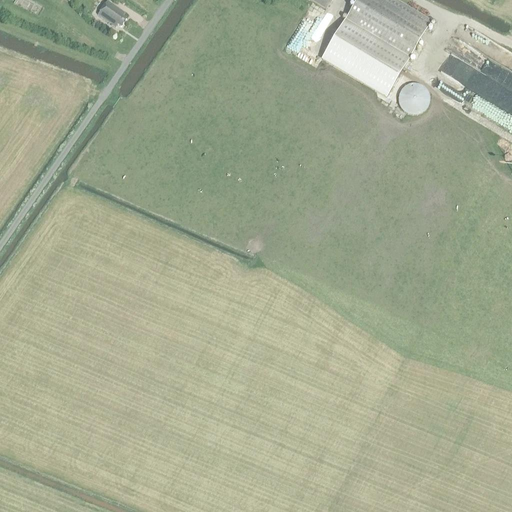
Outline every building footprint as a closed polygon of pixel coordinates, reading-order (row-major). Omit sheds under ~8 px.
[(31,0),(29,0),(25,7),(36,13),(41,6),(31,0)] [(219,0),(246,15),(252,5),(242,0),(219,0)] [(306,0),(325,11),(331,0),(306,0)] [(357,0),(322,60),(386,99),(431,23),(392,0),(357,0)] [(117,27),(120,29),(125,22),(122,19),(124,16),(107,3),(97,17),(115,30),(117,27)] [(261,25),(267,14),(257,8),(251,18),(261,25)] [(469,91),(511,113),(511,73),(505,70),(500,81),(450,55),(441,72),(458,81),(454,89),(445,85),(442,91),(463,103),(469,91)] [(406,115),(408,115),(409,116),(410,116),(411,116),(413,116),(414,116),(415,116),(417,116),(418,116),(419,115),(420,115),(421,114),(422,114),(423,113),(424,112),(425,111),(426,110),(427,109),(428,108),(428,107),(429,105),(429,104),(429,103),(429,102),(429,100),(429,99),(429,98),(429,97),(429,95),(428,94),(428,93),(427,92),(426,91),(425,90),(425,89),(424,88),(423,87),(421,87),(420,86),(419,85),(418,85),(417,85),(415,85),(414,84),(413,84),(411,84),(410,85),(409,85),(408,85),(407,86),(405,87),(404,87),(403,88),(402,89),(401,90),(401,91),(400,92),(399,93),(399,94),(398,95),(398,96),(398,98),(397,99),(397,100),(397,102),(398,103),(398,104),(398,105),(399,107),(399,108),(400,109),(401,110),(401,111),(402,112),(403,113),(404,113),(405,114),(406,115)]
